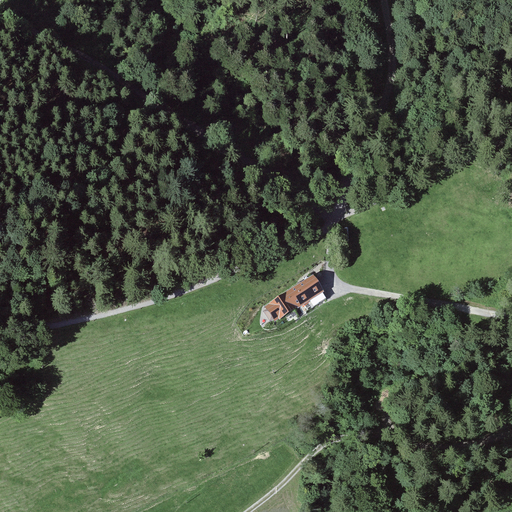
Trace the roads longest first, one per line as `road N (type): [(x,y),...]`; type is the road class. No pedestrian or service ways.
road 1 (track): [(330,228),(254,166),(0,4)]
road 2 (track): [(383,0),(392,48),(388,86),(330,228)]
road 3 (track): [(511,146),(330,228)]
road 4 (track): [(240,511),(396,397)]
road 5 (track): [(330,228),(331,277),(345,289),(452,305)]
